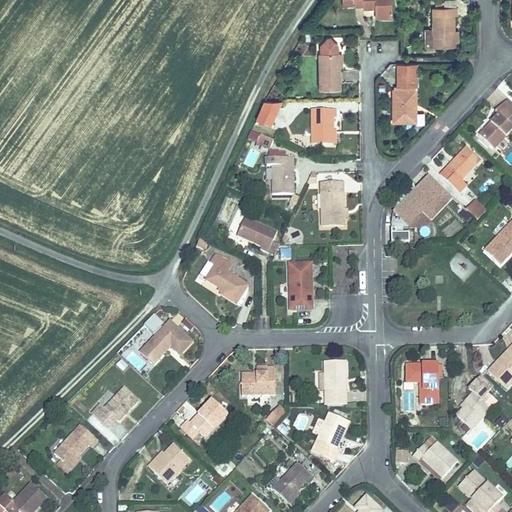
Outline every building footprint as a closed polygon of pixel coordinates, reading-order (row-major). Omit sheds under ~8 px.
[(387,26),(386,0),(333,0),(335,15),(357,14),(357,17),(364,17),(369,17),(370,27),(387,26)] [(511,1),(501,2),(501,21),(511,20),(511,1)] [(451,10),(425,11),(425,20),(422,20),(423,54),(443,53),(443,39),(446,39),(445,29),(445,22),(451,22),(451,10)] [(511,20),(501,21),(501,29),(511,28),(511,20)] [(337,53),(336,46),(324,39),(313,47),(313,54),(337,53)] [(452,39),(446,39),(443,39),(443,53),(453,53),(452,39)] [(338,70),(337,53),(313,54),(314,96),(339,94),(338,70)] [(411,91),(409,71),(390,71),(390,92),(411,91)] [(407,95),(384,95),(386,131),(418,130),(417,119),(408,119),(407,110),(407,95)] [(497,112),(507,121),(511,115),(511,101),(504,95),(493,108),(497,112)] [(280,106),(260,107),(252,124),(268,131),(280,106)] [(511,131),(511,125),(507,121),(497,112),(489,121),(476,135),(494,151),(511,131)] [(337,125),(336,114),(307,116),(310,154),(333,152),(332,132),(332,125),(337,125)] [(340,132),(332,132),(333,152),(341,152),(340,140),(340,132)] [(269,145),(247,135),(243,143),(265,153),(269,145)] [(449,166),(435,181),(459,203),(468,193),(461,186),(481,165),(464,149),(449,166)] [(290,159),(265,161),(266,172),(269,201),(293,199),(291,176),(290,159)] [(266,172),(265,161),(257,162),(258,173),(266,172)] [(310,185),(317,184),(316,173),(308,175),(310,185)] [(445,200),(422,178),(415,186),(410,191),(404,185),(397,194),(390,208),(387,220),(397,227),(416,208),(426,217),(445,200)] [(341,185),(317,186),(319,234),(341,233),(341,224),(338,224),(338,212),(342,212),(341,185)] [(416,208),(397,227),(403,232),(414,222),(425,232),(451,205),(445,200),(426,217),(416,208)] [(473,226),(481,217),(469,205),(461,214),(473,226)] [(347,212),(342,212),(338,212),(338,224),(341,224),(348,224),(348,218),(347,212)] [(511,219),(480,255),(498,271),(508,260),(504,257),(511,248),(511,219)] [(278,238),(246,222),(234,246),(251,255),(266,262),(273,249),(278,238)] [(403,247),(403,238),(385,238),(385,243),(386,247),(403,247)] [(461,249),(475,257),(478,251),(465,243),(461,249)] [(209,248),(201,245),(198,251),(206,254),(209,248)] [(293,249),(281,248),(280,260),(292,261),(293,249)] [(272,265),(279,252),(273,249),(266,262),(272,265)] [(447,266),(464,282),(476,269),(460,253),(447,266)] [(237,269),(218,258),(213,267),(219,271),(211,286),(220,291),(223,293),(221,298),(240,309),(252,287),(233,277),(237,269)] [(316,292),(315,269),(290,270),(292,319),(317,318),(316,292)] [(443,279),(433,279),(433,289),(443,289),(443,279)] [(192,328),(184,321),(181,325),(189,332),(192,328)] [(137,332),(146,341),(153,334),(147,328),(150,325),(147,322),(137,332)] [(170,322),(142,352),(157,365),(168,354),(173,349),(182,357),(194,345),(170,322)] [(156,331),(150,325),(147,328),(153,334),(156,331)] [(507,394),(511,387),(511,347),(508,351),(511,353),(511,355),(500,369),(496,365),(493,363),(484,374),(507,394)] [(500,369),(511,355),(511,353),(508,351),(502,358),(496,365),(500,369)] [(120,359),(115,366),(123,372),(128,365),(120,359)] [(350,361),(327,361),(328,405),(351,405),(351,378),(350,361)] [(262,376),(274,376),(274,370),(274,364),(269,364),(262,364),(262,376)] [(442,366),(442,365),(407,364),(407,383),(420,382),(422,407),(444,406),(442,377),(442,366)] [(274,370),(274,376),(262,376),(246,376),(246,400),(282,400),(282,370),(274,370)] [(476,397),(484,403),(496,389),(484,379),(472,393),(476,397)] [(108,408),(104,405),(94,415),(111,432),(120,423),(122,425),(129,418),(140,405),(125,390),(108,408)] [(484,403),(476,397),(472,402),(467,408),(472,412),(464,421),(478,433),(495,413),(484,403)] [(196,422),(194,420),(185,429),(197,440),(204,433),(210,438),(233,413),(219,399),(205,413),(196,422)] [(289,413),(283,408),(272,421),(278,426),(289,413)] [(354,420),(334,410),(313,450),(338,463),(344,451),(340,449),(344,442),(354,420)] [(285,436),(289,429),(281,424),(277,431),(285,436)] [(71,470),(82,458),(87,453),(91,448),(95,448),(101,443),(82,426),(56,454),(63,461),(71,470)] [(465,463),(438,438),(418,459),(427,467),(431,463),(450,480),(465,463)] [(251,456),(264,470),(279,456),(267,442),(251,456)] [(156,466),(151,462),(144,470),(165,489),(191,461),(174,446),(166,455),(156,466)] [(395,463),(408,463),(408,450),(395,450),(395,463)] [(151,462),(156,466),(166,455),(161,451),(155,457),(151,462)] [(71,481),(87,464),(82,458),(71,470),(63,461),(56,467),(71,481)] [(217,471),(224,478),(233,469),(226,461),(217,471)] [(249,462),(243,467),(253,478),(259,472),(249,462)] [(319,479),(301,463),(277,488),(290,500),(301,489),(308,482),(312,486),(319,479)] [(450,480),(431,463),(427,467),(446,485),(450,480)] [(506,498),(510,494),(484,469),(466,487),(476,496),(492,511),(503,511),(511,503),(506,498)] [(42,511),(51,503),(32,486),(14,506),(6,500),(0,506),(0,511),(8,511),(12,508),(16,511),(42,511)] [(301,489),(290,500),(297,506),(303,499),(307,494),(301,489)] [(382,511),(383,511),(365,494),(354,505),(359,511),(357,511),(382,511)] [(270,511),(273,509),(259,495),(242,511),(270,511)] [(492,511),(476,496),(468,504),(477,511),(492,511)] [(511,511),(511,503),(503,511),(511,511)]
